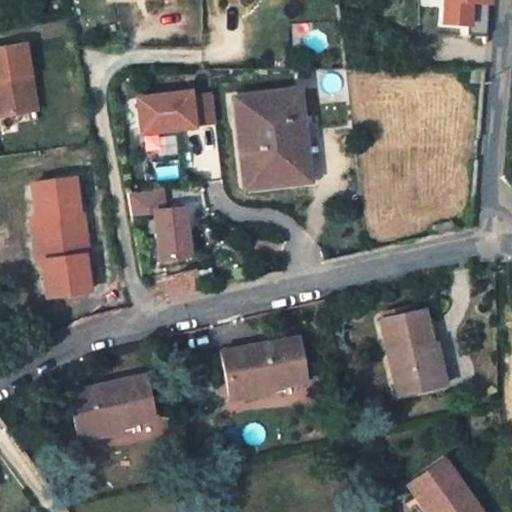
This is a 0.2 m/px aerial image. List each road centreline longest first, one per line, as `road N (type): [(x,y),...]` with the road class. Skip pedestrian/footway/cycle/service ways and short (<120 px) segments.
road 1 (residential): [(0,381),(93,336),(500,245)]
road 2 (residential): [(500,245),(487,183),(503,0)]
